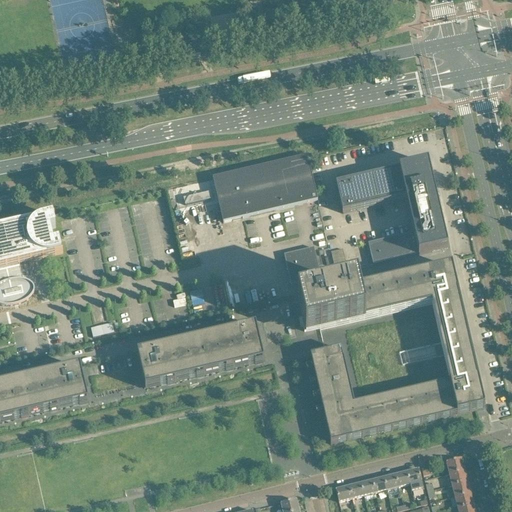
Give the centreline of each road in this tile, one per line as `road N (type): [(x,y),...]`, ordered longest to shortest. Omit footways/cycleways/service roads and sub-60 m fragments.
road 1 (primary): [(0,168),(457,76)]
road 2 (primary): [(451,43),(0,133)]
road 3 (residential): [(0,378),(271,315),(277,338)]
road 4 (secondary): [(457,76),(511,313)]
road 5 (residential): [(311,483),(480,442)]
road 6 (secondary): [(511,203),(481,72)]
